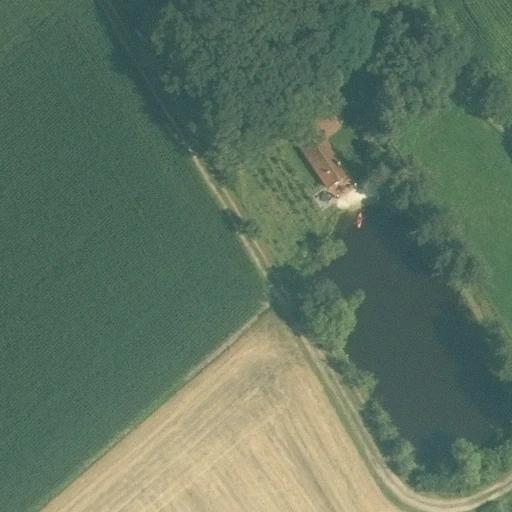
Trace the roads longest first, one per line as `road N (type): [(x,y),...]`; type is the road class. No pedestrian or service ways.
road 1 (track): [(511,473),(471,504),(408,504),(108,0)]
road 2 (unclassified): [(511,130),(363,0)]
